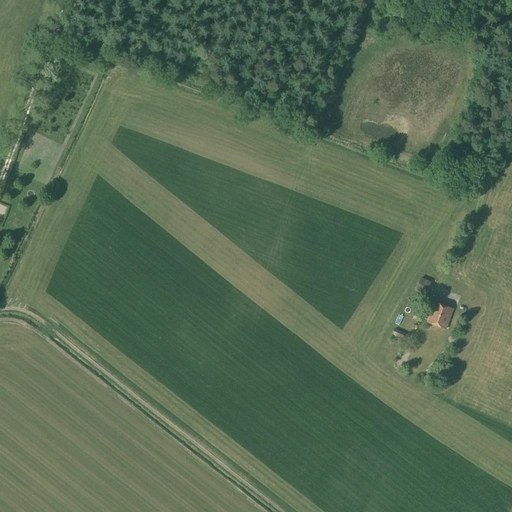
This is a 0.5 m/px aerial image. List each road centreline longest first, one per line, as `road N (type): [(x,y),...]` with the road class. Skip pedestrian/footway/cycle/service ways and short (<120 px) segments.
road 1 (track): [(0,164),(63,0)]
road 2 (track): [(511,140),(436,291)]
